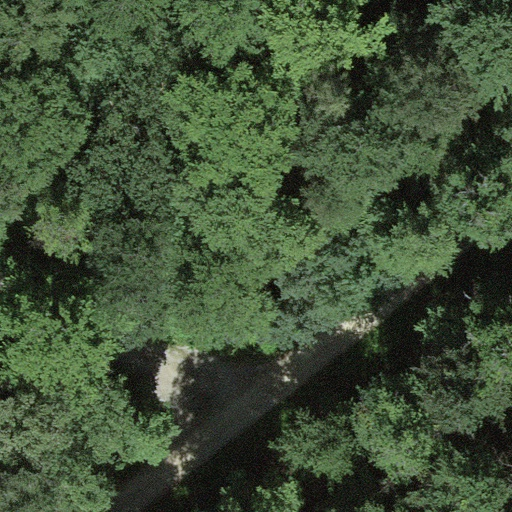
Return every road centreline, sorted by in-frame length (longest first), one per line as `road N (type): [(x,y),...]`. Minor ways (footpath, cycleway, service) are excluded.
road 1 (track): [(511,161),(237,403),(98,511)]
road 2 (track): [(0,261),(237,403)]
